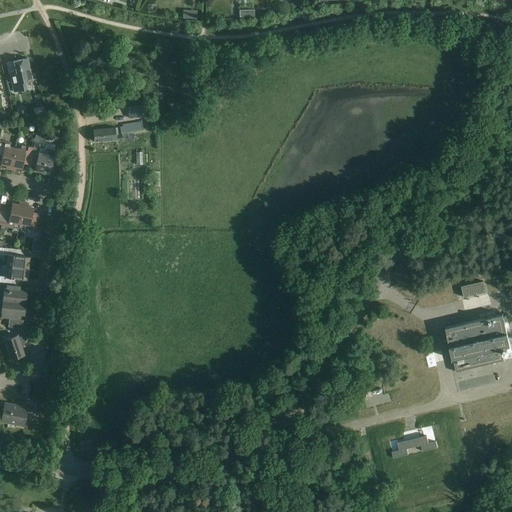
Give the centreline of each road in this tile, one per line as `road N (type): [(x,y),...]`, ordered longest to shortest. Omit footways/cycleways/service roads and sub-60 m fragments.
road 1 (tertiary): [(66,471),(165,475),(231,455),(269,432),(300,402),(511,79)]
road 2 (track): [(66,471),(62,288),(82,151),(66,70),(35,0)]
road 3 (residential): [(0,386),(37,365),(57,203),(46,189),(0,179)]
